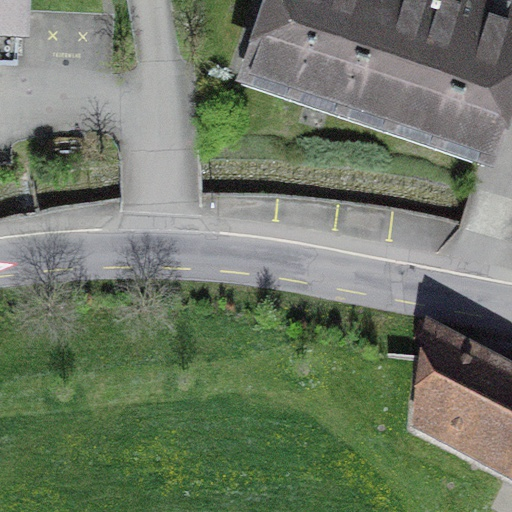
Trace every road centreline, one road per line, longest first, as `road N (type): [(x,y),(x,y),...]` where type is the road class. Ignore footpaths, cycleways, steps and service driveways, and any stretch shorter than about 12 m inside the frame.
road 1 (residential): [(160,248),(511,308)]
road 2 (residential): [(160,248),(144,0)]
road 3 (residential): [(0,257),(160,248)]
